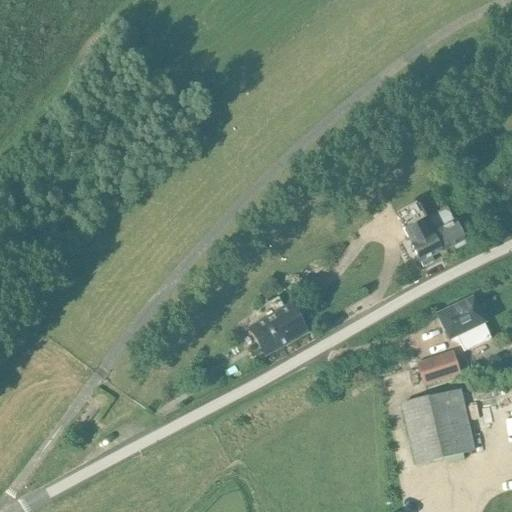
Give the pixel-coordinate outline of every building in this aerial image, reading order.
[(422,262),(425,267),(432,263),(430,258),(442,252),(433,235),(428,227),(427,227),(415,204),(395,215),(407,237),(420,263),(422,262)] [(451,247),(453,252),(465,245),(463,241),(464,240),(455,224),(433,235),(442,252),(451,247)] [(457,337),(464,352),(489,340),(483,324),(472,300),(438,317),(449,340),(457,337)] [(266,356),(307,333),(293,308),(252,331),(266,356)] [(424,386),(458,374),(450,353),(416,365),(424,386)] [(401,405),(415,465),(445,458),(447,465),(464,460),(463,454),(475,451),(460,392),(401,405)]
